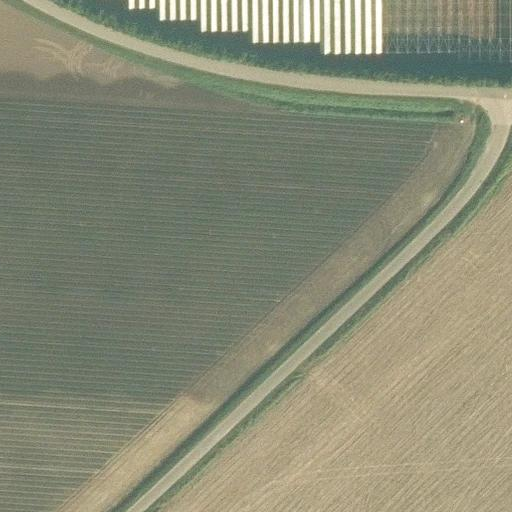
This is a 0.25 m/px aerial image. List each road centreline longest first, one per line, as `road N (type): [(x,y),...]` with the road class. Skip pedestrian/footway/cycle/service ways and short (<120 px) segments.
road 1 (unclassified): [(133,511),(455,208),(502,128),(505,93)]
road 2 (unclassified): [(505,93),(233,69),(80,23),(40,0)]
